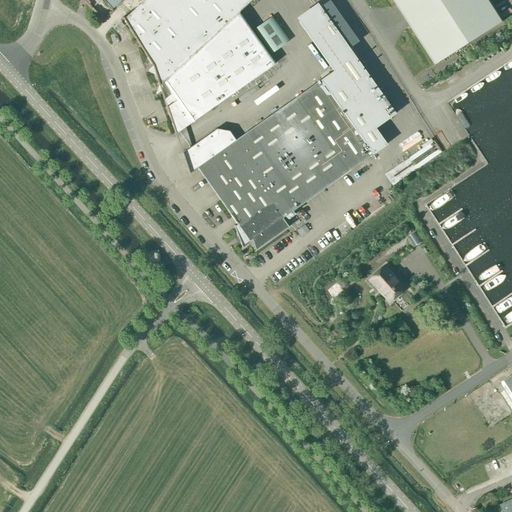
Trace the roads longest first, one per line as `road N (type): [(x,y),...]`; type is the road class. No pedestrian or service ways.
road 1 (unclassified): [(466,511),(164,184),(92,35),(47,14)]
road 2 (secondary): [(409,511),(193,281)]
road 3 (unclassified): [(28,511),(145,334),(193,281)]
road 4 (secondary): [(193,281),(9,69)]
road 5 (unclassified): [(449,136),(359,0)]
